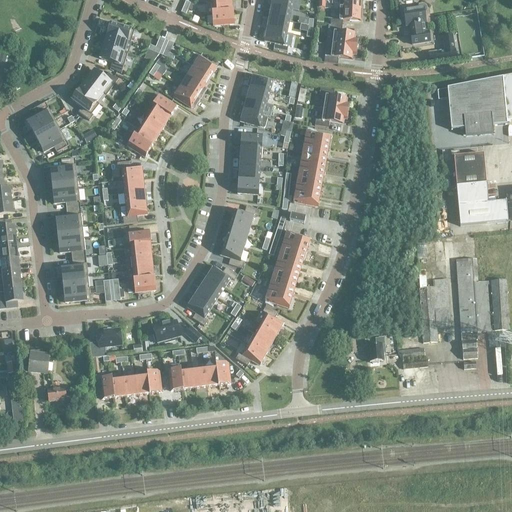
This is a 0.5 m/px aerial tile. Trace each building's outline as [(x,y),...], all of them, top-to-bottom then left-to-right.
[(291,11),(293,0),(272,0),(272,7),(291,11)] [(363,0),(339,0),(340,10),(361,11),(362,0),(363,0)] [(233,13),(232,1),(212,3),(212,15),(233,13)] [(411,35),(412,46),(430,43),(429,33),(426,33),(424,25),(426,24),(424,15),(427,12),(426,8),(423,6),(419,6),(416,9),(404,11),(406,27),(411,27),(412,35),(411,35)] [(289,23),(291,11),(272,7),(269,19),(289,23)] [(189,22),(194,11),(190,9),(185,20),(189,22)] [(361,22),(361,11),(340,10),(341,10),(340,22),(331,21),(330,27),(342,28),(343,22),(361,22)] [(233,22),(233,13),(212,15),(213,27),(230,26),(233,25),(233,22)] [(287,34),(289,23),(269,19),(267,31),(287,34)] [(131,44),(134,32),(111,25),(107,37),(131,44)] [(354,41),(355,36),(341,34),(342,28),(330,27),(330,33),(334,34),(333,46),(356,49),(357,42),(354,41)] [(284,46),(287,34),(267,31),(265,43),(275,45),(273,51),(287,53),(288,47),(284,46)] [(124,54),(127,43),(130,44),(131,44),(107,37),(104,48),(127,55),(124,54)] [(456,60),(453,37),(443,38),(445,52),(441,52),(442,62),(456,60)] [(355,55),(356,49),(333,46),(331,58),(325,57),(324,64),(338,66),(338,59),(352,61),(353,55),(355,55)] [(127,55),(104,48),(100,60),(112,64),(110,69),(121,75),(123,67),(124,67),(127,55)] [(210,79),(217,68),(200,57),(193,68),(210,79)] [(204,89),(210,79),(193,68),(187,78),(204,89)] [(162,90),(166,84),(161,80),(166,72),(161,69),(152,82),(162,90)] [(114,87),(119,80),(108,75),(104,79),(94,72),(87,81),(86,81),(87,82),(106,97),(114,87)] [(270,94),(273,82),(257,77),(254,76),(253,80),(252,80),(250,88),(270,94)] [(511,77),(503,79),(507,123),(511,122),(511,77)] [(198,99),(204,89),(187,78),(180,88),(198,99)] [(491,127),(507,126),(507,123),(503,79),(447,89),(437,92),(438,101),(448,100),(451,131),(462,130),(463,136),(492,134),(491,127)] [(106,97),(87,82),(86,81),(87,82),(79,91),(99,106),(96,104),(103,95),(106,97)] [(294,100),(297,85),(291,84),(288,98),(294,100)] [(191,109),(198,99),(180,88),(174,99),(191,109)] [(270,94),(250,88),(247,100),(266,105),(270,94)] [(347,113),(348,106),(346,106),(347,101),(333,98),(334,92),(320,90),(319,96),(323,97),(321,109),(347,113)] [(99,106),(79,91),(72,101),(82,109),(78,113),(89,122),(93,116),(92,115),(99,106)] [(141,111),(146,99),(141,97),(135,108),(141,111)] [(175,111),(177,108),(174,106),(160,97),(154,107),(171,118),(175,111)] [(266,105),(247,100),(244,111),(263,117),(266,105)] [(32,132),(54,120),(45,104),(33,111),(36,116),(29,120),(26,122),(28,125),(32,132)] [(113,109),(119,113),(122,109),(117,104),(113,109)] [(164,128),(171,118),(154,107),(147,117),(164,128)] [(346,120),(347,113),(321,109),(319,121),(315,121),(315,127),(328,129),(329,123),(343,125),(344,120),(346,120)] [(260,128),(264,129),(265,128),(268,120),(267,118),(263,117),(244,111),(241,120),(241,123),(244,124),(260,129),(260,128)] [(130,125),(133,120),(128,117),(125,122),(130,125)] [(158,138),(164,128),(147,117),(141,127),(158,138)] [(21,118),(14,122),(18,128),(25,124),(21,118)] [(38,143),(60,131),(54,120),(32,132),(38,143)] [(80,121),(70,127),(73,132),(84,126),(80,121)] [(117,140),(125,129),(121,126),(113,136),(117,140)] [(151,148),(158,138),(141,127),(134,138),(151,148)] [(69,147),(60,131),(38,143),(42,151),(44,154),(47,152),(54,148),(57,154),(69,147)] [(319,202),(331,137),(307,132),(293,204),(315,208),(317,208),(318,206),(319,202)] [(88,134),(83,137),(87,144),(92,141),(88,134)] [(261,148),(262,136),(246,135),(242,135),(242,138),(241,147),(261,148)] [(151,148),(134,138),(128,148),(141,157),(142,157),(145,159),(146,156),(147,156),(151,148)] [(260,160),(261,148),(241,147),(240,159),(260,160)] [(455,171),(484,168),(483,155),(453,158),(455,171)] [(260,172),(260,160),(240,159),(239,171),(260,172)] [(77,178),(75,160),(61,161),(62,167),(54,168),(50,169),(51,172),(52,181),(77,178)] [(100,171),(108,170),(108,161),(99,162),(100,171)] [(143,180),(142,171),(142,168),(138,168),(132,169),(131,163),(117,164),(118,171),(122,170),(123,182),(143,180)] [(484,168),(455,171),(456,187),(486,185),(484,168)] [(259,184),(260,172),(239,171),(239,183),(259,184)] [(0,188),(10,188),(10,187),(3,188),(1,175),(0,175),(0,188)] [(78,190),(77,178),(52,181),(53,193),(78,190)] [(144,192),(143,180),(123,182),(124,194),(144,192)] [(258,196),(259,184),(239,183),(238,191),(238,195),(242,195),(258,196)] [(488,204),(486,185),(456,187),(460,228),(508,224),(506,203),(488,204)] [(10,188),(0,188),(0,202),(11,201),(10,188)] [(80,209),(78,190),(53,193),(54,202),(54,205),(58,205),(66,204),(66,210),(80,209)] [(146,204),(144,192),(124,194),(126,206),(146,204)] [(11,201),(0,202),(0,215),(13,214),(11,201)] [(147,213),(146,204),(126,206),(127,218),(123,219),(124,225),(138,224),(137,217),(143,217),(147,216),(146,213),(147,213)] [(25,216),(25,207),(17,208),(17,216),(25,216)] [(250,228),(254,216),(258,217),(260,211),(246,207),(244,213),(235,210),(231,222),(250,228)] [(82,228),(80,209),(66,210),(67,217),(60,218),(56,218),(56,222),(57,230),(82,228)] [(289,222),(304,225),(306,218),(291,215),(289,222)] [(250,228),(231,222),(227,234),(247,239),(250,228)] [(0,239),(16,238),(14,227),(0,228),(0,239)] [(84,239),(82,228),(57,230),(58,242),(84,239)] [(150,244),(149,234),(149,232),(145,232),(129,234),(130,246),(150,244)] [(288,310),(308,247),(310,240),(308,239),(287,233),(265,303),(288,310)] [(243,251),(247,239),(227,234),(224,245),(243,251)] [(0,250),(17,248),(16,238),(0,239),(0,250)] [(86,258),(84,239),(58,242),(59,251),(60,251),(60,254),(64,254),(71,253),(72,260),(86,258)] [(151,256),(150,244),(130,246),(131,258),(151,256)] [(240,263),(243,251),(224,245),(220,257),(230,260),(228,266),(242,270),(244,264),(240,263)] [(445,255),(444,247),(421,252),(422,259),(445,255)] [(0,256),(1,261),(18,259),(17,248),(0,250),(0,256)] [(153,268),(151,256),(131,258),(133,270),(153,268)] [(88,277),(86,258),(72,260),(73,266),(65,267),(61,268),(62,271),(63,280),(88,277)] [(0,272),(19,270),(18,259),(1,261),(1,268),(0,267),(0,272)] [(478,284),(476,260),(456,261),(456,264),(463,361),(477,360),(476,341),(478,341),(477,334),(491,333),(494,333),(509,332),(506,281),(490,282),(493,327),(490,327),(487,283),(478,284)] [(106,277),(106,265),(91,265),(91,277),(106,277)] [(154,280),(153,268),(133,270),(134,282),(154,280)] [(234,282),(238,276),(226,269),(223,274),(217,270),(214,268),(212,271),(207,278),(224,290),(231,279),(234,282)] [(3,283),(21,281),(19,270),(0,272),(0,276),(2,276),(3,283)] [(447,281),(434,282),(433,282),(433,288),(426,289),(425,271),(418,271),(422,345),(438,343),(437,330),(451,329),(447,281)] [(89,289),(88,277),(63,280),(64,292),(89,289)] [(224,290),(207,278),(201,288),(218,300),(224,290)] [(155,288),(154,280),(134,282),(135,294),(152,292),(155,292),(155,288)] [(0,293),(22,291),(21,281),(3,283),(4,289),(0,289),(0,293)] [(218,300),(201,288),(194,299),(211,310),(218,300)] [(90,301),(89,289),(64,292),(65,301),(65,304),(69,303),(69,304),(90,301)] [(22,291),(0,293),(0,297),(5,297),(6,310),(23,308),(22,302),(23,302),(22,291)] [(204,320),(211,310),(194,299),(189,306),(187,309),(191,311),(190,311),(196,314),(192,320),(204,327),(208,322),(204,320)] [(278,335),(282,328),(284,325),(280,323),(275,319),(278,314),(266,307),(263,313),(266,315),(260,325),(278,335)] [(181,338),(176,322),(153,328),(155,335),(153,336),(155,343),(157,342),(157,344),(181,338)] [(272,346),(278,335),(260,325),(254,336),(272,346)] [(241,326),(234,337),(244,343),(250,332),(241,326)] [(195,344),(201,338),(191,328),(185,335),(195,344)] [(106,357),(105,348),(122,346),(121,343),(124,342),(123,334),(120,334),(120,330),(97,333),(98,344),(90,345),(92,359),(106,357)] [(266,356),(272,346),(254,336),(248,346),(266,356)] [(355,338),(346,339),(347,354),(356,353),(355,338)] [(378,363),(384,363),(383,355),(386,354),(385,347),(388,347),(387,339),(384,339),(384,338),(375,339),(376,347),(368,348),(369,364),(372,364),(373,365),(377,365),(378,363)] [(261,364),(266,356),(248,346),(242,357),(239,355),(235,360),(248,367),(251,362),(256,365),(259,367),(261,364)] [(403,371),(428,368),(427,359),(425,359),(424,349),(398,352),(398,356),(402,360),(403,371)] [(47,374),(49,356),(31,354),(29,372),(47,374)] [(16,374),(15,363),(7,364),(8,375),(16,374)] [(475,363),(463,364),(464,371),(474,370),(474,371),(476,371),(475,363)] [(230,381),(228,365),(216,367),(219,387),(227,386),(231,385),(230,381)] [(219,387),(216,367),(204,368),(207,388),(219,387)] [(207,388),(204,368),(192,370),(195,390),(207,388)] [(195,390),(192,370),(180,371),(183,391),(195,390)] [(183,391),(180,371),(168,373),(170,389),(171,392),(174,392),(183,391)] [(162,390),(160,374),(147,375),(150,395),(159,394),(158,394),(162,393),(161,390),(162,390)] [(150,395),(147,375),(135,376),(138,397),(150,395)] [(138,397),(135,376),(124,378),(126,398),(138,397)] [(126,398),(124,378),(112,379),(114,399),(126,398)] [(114,399),(112,379),(99,381),(101,397),(102,401),(105,400),(105,401),(114,399)] [(72,402),(71,394),(66,395),(66,389),(60,390),(59,383),(50,384),(51,391),(47,392),(49,403),(60,402),(60,404),(72,402)] [(19,386),(10,387),(11,396),(12,400),(21,399),(19,386)] [(12,411),(22,410),(21,400),(11,401),(12,411)]
